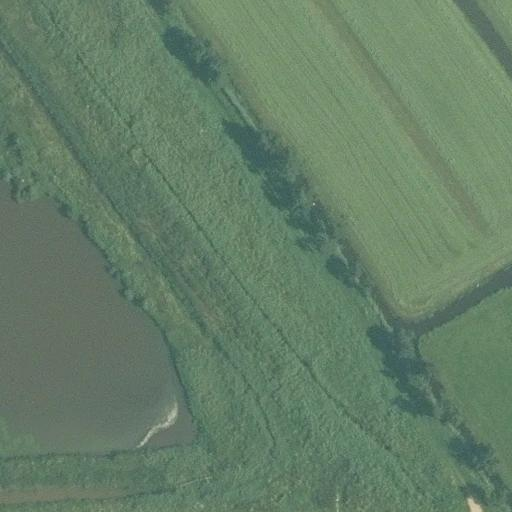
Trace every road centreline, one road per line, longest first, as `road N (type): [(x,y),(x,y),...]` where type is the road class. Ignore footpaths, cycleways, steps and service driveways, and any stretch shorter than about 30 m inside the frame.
road 1 (track): [(7,0),(281,385),(331,474),(332,511)]
road 2 (track): [(476,511),(140,0)]
